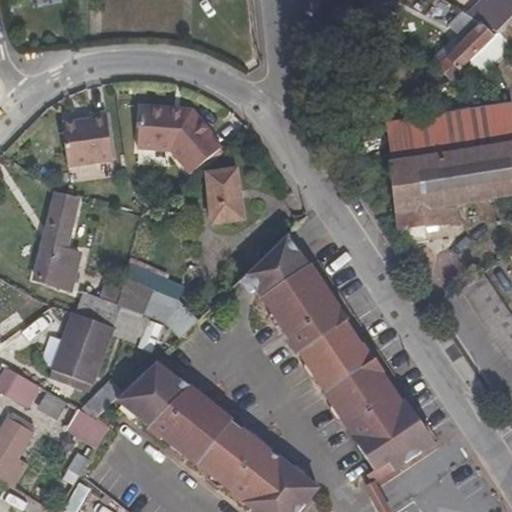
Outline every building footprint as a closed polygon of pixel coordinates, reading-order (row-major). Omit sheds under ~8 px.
[(511,20),(511,0),(493,0),(488,6),(484,2),(468,17),(477,21),(498,34),(507,25),(511,20)] [(468,17),(461,12),(446,27),(455,36),(428,62),(449,82),(461,70),(479,52),(493,39),(477,21),(468,17)] [(493,39),(479,52),(492,66),(511,48),(511,29),(507,25),(498,34),(493,39)] [(479,52),(461,70),(478,89),(497,71),(492,66),(479,52)] [(446,85),(428,102),(437,112),(455,94),(446,85)] [(137,160),(170,154),(189,176),(220,148),(210,136),(211,135),(180,99),(132,117),(137,160)] [(511,142),(511,104),(385,124),(391,162),(511,142)] [(60,126),(64,170),(109,165),(105,116),(88,118),(89,123),(60,126)] [(511,142),(391,162),(402,233),(407,233),(408,246),(429,243),(428,229),(457,225),(455,206),(511,197),(511,142)] [(244,221),(236,169),(204,175),(212,226),(244,221)] [(80,252),(67,249),(78,200),(53,193),(32,282),(70,292),(80,252)] [(288,262),(298,253),(286,235),(277,244),(288,262)] [(277,244),(246,273),(257,288),(288,262),(277,244)] [(511,247),(503,260),(511,272),(511,247)] [(430,444),(417,424),(414,427),(406,416),(410,413),(403,402),(400,405),(361,345),(360,346),(344,322),(341,324),(334,314),(339,310),(308,265),(307,267),(298,253),(288,262),(365,388),(395,438),(404,462),(430,444)] [(311,364),(338,403),(365,388),(288,262),(257,288),(301,350),(311,364)] [(128,265),(125,278),(178,300),(185,287),(128,265)] [(511,319),(482,275),(460,291),(511,373),(511,319)] [(198,320),(178,300),(125,278),(121,291),(117,306),(145,316),(165,324),(178,340),(198,320)] [(117,306),(121,291),(103,285),(99,299),(117,306)] [(117,306),(99,299),(83,293),(75,315),(111,329),(117,306)] [(113,330),(136,339),(145,316),(117,306),(111,329),(113,330)] [(341,324),(344,322),(339,310),(334,314),(341,324)] [(75,315),(73,314),(52,370),(94,385),(113,330),(111,329),(75,315)] [(22,353),(44,335),(35,325),(14,343),(22,353)] [(152,326),(142,348),(152,352),(162,331),(152,326)] [(299,351),(309,365),(311,364),(301,350),(299,351)] [(174,387),(176,383),(154,365),(151,368),(229,439),(236,434),(228,426),(229,425),(187,389),(183,394),(174,387)] [(225,500),(235,508),(237,507),(239,509),(275,481),(259,462),(264,458),(236,434),(229,439),(151,368),(150,366),(114,400),(146,428),(145,430),(157,443),(159,441),(227,497),(225,500)] [(0,393),(28,410),(41,389),(5,369),(0,378),(0,393)] [(362,440),(362,442),(371,456),(373,455),(382,476),(404,462),(395,438),(365,388),(338,403),(336,404),(362,440)] [(36,410),(56,422),(67,404),(46,392),(36,410)] [(65,431),(94,450),(106,428),(94,420),(77,410),(65,431)] [(35,426),(9,412),(0,427),(0,482),(15,491),(29,467),(19,460),(33,436),(30,434),(35,426)] [(406,416),(414,427),(417,424),(418,424),(410,413),(406,416)] [(61,441),(63,450),(71,453),(75,447),(75,442),(68,438),(61,441)] [(76,487),(91,461),(79,455),(64,481),(76,487)] [(371,456),(370,457),(377,467),(364,476),(369,484),(382,476),(373,455),(371,456)] [(263,462),(266,459),(264,458),(259,462),(275,481),(283,474),(273,466),(270,469),(263,462)] [(239,509),(242,511),(297,511),(310,498),(283,474),(275,481),(239,509)] [(69,511),(81,511),(94,492),(82,485),(67,510),(69,511)]
